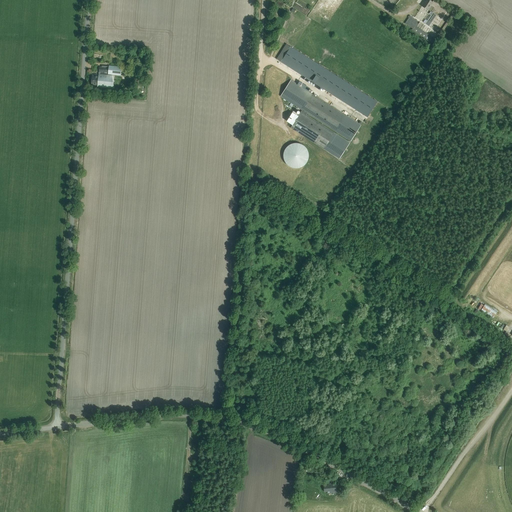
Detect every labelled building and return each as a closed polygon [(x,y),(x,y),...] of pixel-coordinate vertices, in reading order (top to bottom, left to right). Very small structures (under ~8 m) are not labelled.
[(432,2),(428,0),(426,0),(425,2),(424,1),(421,6),(428,11),(431,6),(430,5),(432,2)] [(433,12),(431,11),(429,14),(431,15),(425,23),(429,26),(437,15),(433,12)] [(453,12),(439,33),(434,39),(416,27),(418,24),(416,23),(418,21),(410,16),(405,24),(412,29),(412,30),(434,45),(441,35),(441,34),(455,13),(453,12)] [(377,102),(290,47),(281,62),(367,117),(377,102)] [(109,66),(101,65),(101,67),(99,67),(98,75),(97,75),(97,74),(94,74),(94,75),(92,75),(91,84),(97,85),(97,86),(110,88),(112,75),(100,74),(100,73),(120,75),(121,67),(109,65),(109,66)] [(361,125),(307,91),(291,80),(280,96),(302,110),(298,117),(292,113),(287,121),(292,125),(291,128),(298,132),(324,149),(339,159),(349,143),(306,115),(307,113),(350,141),(361,125)] [(307,162),(308,160),(309,158),(309,157),(309,155),(309,153),(308,151),(307,150),(307,148),(305,147),(304,146),(303,145),(301,144),(299,143),(298,143),(296,143),(294,143),(292,144),(291,144),(289,145),(288,146),(287,147),(286,149),(285,150),(284,152),(284,154),(284,156),(284,157),(284,159),(285,161),(286,162),(287,164),(288,165),(289,166),(291,167),(292,168),(294,168),(296,168),(298,168),(299,168),(301,167),(303,167),(304,166),(305,164),(306,163),(307,162)] [(497,312),(485,304),(481,310),(493,318),(497,312)] [(335,484),(323,485),(324,491),(327,491),(327,493),(336,492),(335,484)]
